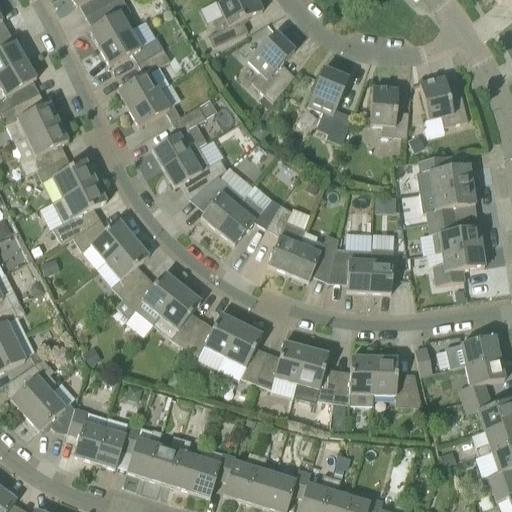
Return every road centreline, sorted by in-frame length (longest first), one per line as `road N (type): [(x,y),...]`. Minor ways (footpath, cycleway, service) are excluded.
road 1 (residential): [(511,306),(335,312),(238,285),(193,260),(137,198),(16,0)]
road 2 (residential): [(464,36),(419,56),(377,57),(323,37),(285,0)]
